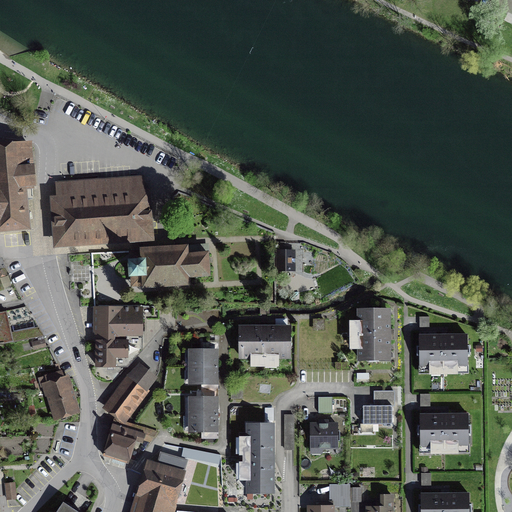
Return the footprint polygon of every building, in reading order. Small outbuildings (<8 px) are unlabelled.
[(0,229),(1,229),(14,228),(29,227),(26,196),(25,189),(25,186),(29,185),(34,185),(35,185),(32,160),(31,147),(24,148),(4,149),(0,149),(0,229)] [(56,220),(58,243),(140,237),(150,236),(148,208),(147,194),(145,195),(144,186),(144,180),(114,182),(70,185),(54,186),(54,192),(55,204),(56,220)] [(204,253),(203,245),(190,246),(191,248),(187,248),(187,246),(172,247),(141,249),(141,251),(142,261),(134,261),(129,261),(130,276),(143,275),(143,286),(179,283),(189,283),(188,276),(209,275),(207,253),(204,253)] [(291,251),(276,251),(277,270),(291,269),(291,251)] [(115,368),(117,307),(98,306),(96,367),(115,368)] [(117,307),(115,368),(126,366),(141,349),(142,307),(117,307)] [(0,344),(43,335),(39,328),(12,333),(9,321),(7,310),(0,312),(0,344)] [(388,335),(388,311),(359,311),(359,344),(359,348),(359,359),(388,359),(388,335)] [(429,317),(420,317),(420,327),(429,327),(429,317)] [(324,320),(313,321),(313,329),(324,329),(324,320)] [(265,327),(241,327),(241,357),(290,357),(290,327),(265,327)] [(445,336),(421,336),(421,367),(469,367),(469,336),(445,336)] [(44,340),(32,343),(33,349),(46,346),(44,340)] [(215,350),(190,350),(191,363),(186,363),(186,367),(215,366),(215,350)] [(135,371),(108,405),(125,417),(155,379),(139,366),(135,371)] [(215,366),(186,367),(186,370),(191,370),(191,383),(215,383),(215,366)] [(61,371),(39,378),(41,384),(45,383),(53,408),(50,409),(53,417),(75,410),(65,379),(64,380),(61,371)] [(244,385),(232,385),(232,399),(244,399),(244,385)] [(376,392),(376,407),(361,407),(361,426),(392,425),(392,405),(394,405),(394,392),(376,392)] [(430,395),(420,395),(420,405),(430,405),(430,395)] [(217,398),(191,398),(191,411),(186,411),(186,414),(217,414),(217,398)] [(333,399),(319,399),(318,411),(333,411),(333,399)] [(274,409),(265,409),(265,421),(274,421),(274,409)] [(217,414),(186,414),(186,417),(191,417),(191,431),(217,431),(217,414)] [(445,415),(421,415),(421,445),(421,454),(449,454),(449,445),(469,445),(469,414),(445,415)] [(289,417),(285,417),(285,449),(294,449),(294,417),(289,417)] [(157,432),(114,418),(104,454),(120,459),(126,460),(133,439),(139,441),(140,437),(150,441),(157,432)] [(337,424),(311,424),(311,453),(338,453),(337,424)] [(259,425),(248,425),(248,454),(243,454),(243,463),(248,463),(248,492),(274,492),(274,459),(274,425),(264,425),(259,425)] [(221,455),(184,448),(183,455),(220,462),(221,455)] [(148,478),(143,495),(171,503),(176,504),(183,481),(188,461),(162,454),(158,468),(151,466),(148,478)] [(431,474),(422,474),(422,484),(431,484),(431,474)] [(5,484),(7,500),(16,499),(14,483),(5,484)] [(350,505),(350,484),(335,484),(335,500),(340,500),(340,505),(350,505)] [(190,511),(175,511),(169,510),(171,503),(143,495),(139,510),(138,511),(190,511)] [(381,495),(380,508),(370,507),(369,511),(391,511),(392,495),(381,495)] [(445,495),(422,495),(421,511),(468,511),(468,495),(445,495)] [(333,511),(333,502),(309,502),(308,511),(333,511)] [(77,511),(76,511),(63,503),(57,511),(77,511)]
